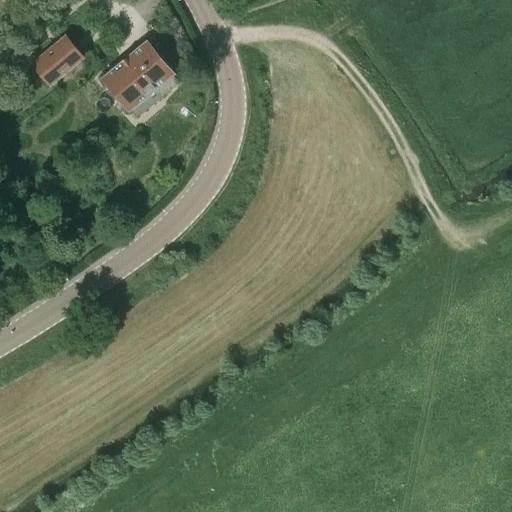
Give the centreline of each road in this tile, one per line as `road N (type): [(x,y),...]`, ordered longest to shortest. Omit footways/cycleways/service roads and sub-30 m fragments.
road 1 (tertiary): [(0,343),(151,243),(219,166),(232,91),(196,0)]
road 2 (track): [(217,39),(296,33),(326,47),(382,112),(440,225)]
